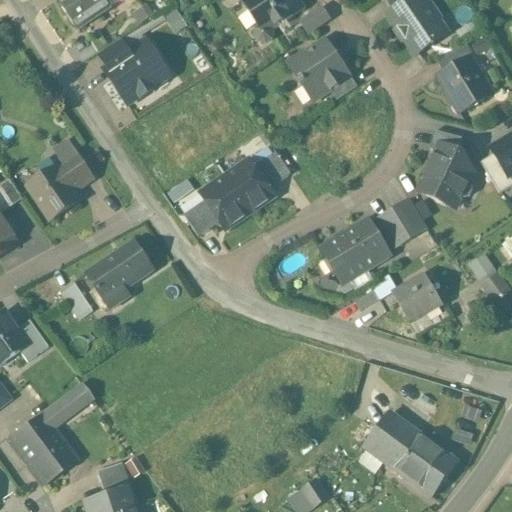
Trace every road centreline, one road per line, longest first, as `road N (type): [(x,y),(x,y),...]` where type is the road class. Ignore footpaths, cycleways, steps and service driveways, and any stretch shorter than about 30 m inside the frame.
road 1 (residential): [(336,0),(399,88),(404,130),(381,170),(205,283)]
road 2 (unclassified): [(205,283),(14,0)]
road 3 (unclassified): [(511,391),(238,306),(205,283)]
